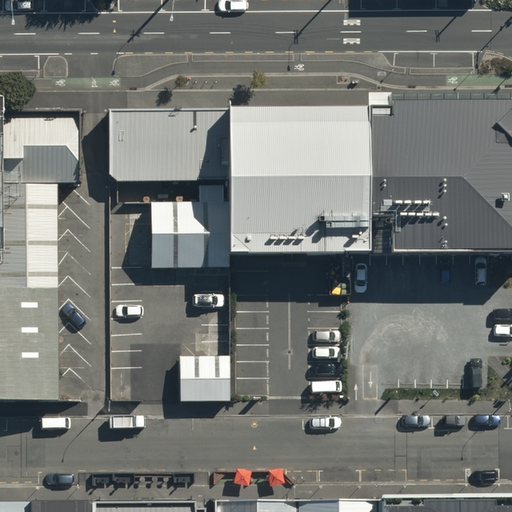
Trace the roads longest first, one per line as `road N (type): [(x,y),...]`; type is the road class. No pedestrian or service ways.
road 1 (unclassified): [(0,447),(511,443)]
road 2 (secondary): [(511,32),(0,35)]
